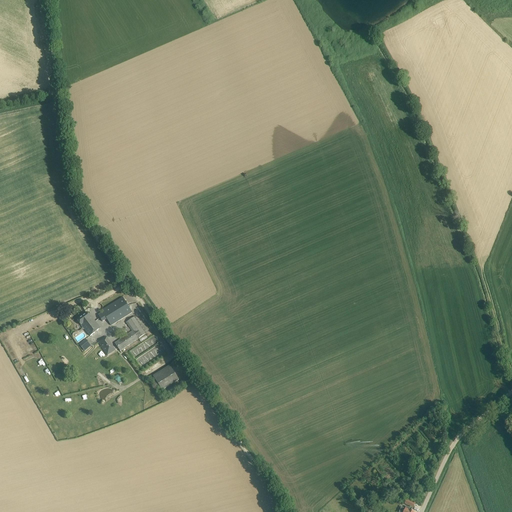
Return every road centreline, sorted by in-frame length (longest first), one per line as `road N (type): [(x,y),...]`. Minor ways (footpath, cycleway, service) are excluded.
road 1 (unclassified): [(284,511),(79,211),(46,0)]
road 2 (unclassified): [(421,511),(457,438),(511,392)]
